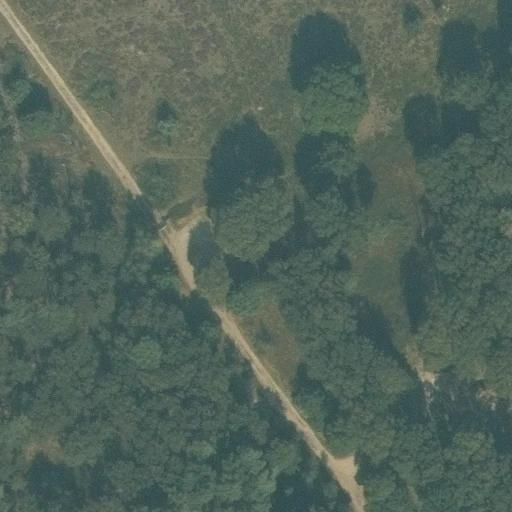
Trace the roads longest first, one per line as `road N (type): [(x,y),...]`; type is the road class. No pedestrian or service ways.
road 1 (track): [(0,4),(253,365)]
road 2 (track): [(58,511),(253,365)]
road 3 (track): [(253,365),(361,511)]
